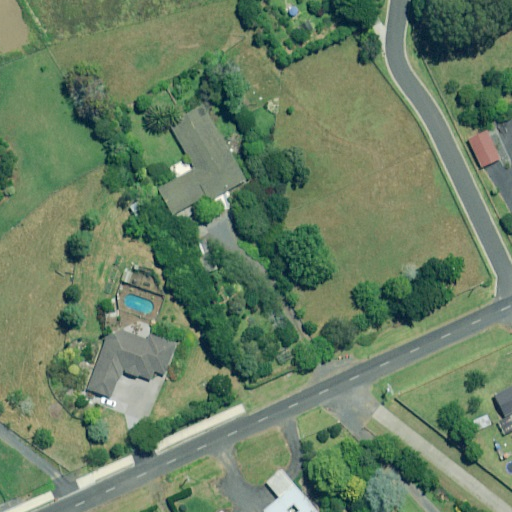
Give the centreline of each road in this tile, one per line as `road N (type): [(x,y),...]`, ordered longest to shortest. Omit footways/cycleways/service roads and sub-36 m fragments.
road 1 (unclassified): [(511,306),(65,511)]
road 2 (residential): [(511,285),(401,56),(403,0)]
